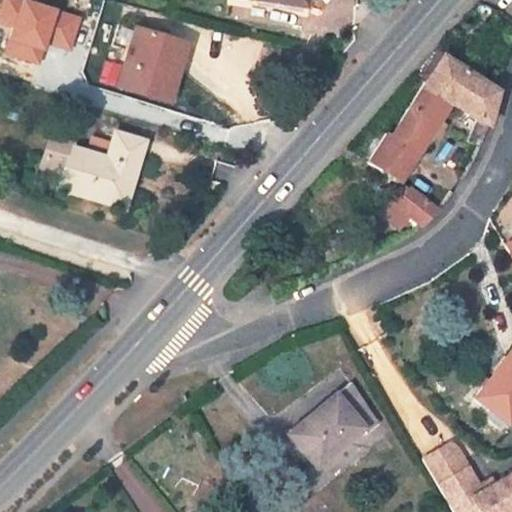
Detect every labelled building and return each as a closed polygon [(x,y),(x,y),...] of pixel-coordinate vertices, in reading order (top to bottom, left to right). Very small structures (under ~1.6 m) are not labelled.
[(116,87),(161,101),(179,43),(118,23),(111,45),(128,50),(116,87)] [(186,45),(179,43),(161,101),(167,103),(186,45)] [(414,73),(426,80),(442,55),(434,51),(414,73)] [(487,127),(497,92),(442,55),(426,80),(425,82),(449,100),(476,120),(487,127)] [(385,133),(366,163),(396,183),(427,135),(433,139),(442,124),(436,120),(449,100),(425,82),(391,136),(385,133)] [(485,133),(487,127),(476,120),(466,141),(479,146),(481,142),(485,133)] [(56,189),(115,206),(123,182),(130,184),(143,142),(114,134),(112,137),(107,155),(106,159),(70,148),(73,139),(51,133),(42,161),(62,167),(60,175),(56,189)] [(112,137),(103,134),(97,152),(107,155),(112,137)] [(62,167),(42,161),(39,168),(60,175),(62,167)] [(130,184),(123,182),(115,206),(123,209),(130,184)] [(421,226),(437,212),(407,188),(386,198),(376,212),(398,229),(408,217),(421,226)] [(508,356),(474,398),(489,410),(484,418),(501,431),(507,424),(511,417),(511,353),(509,357),(508,356)] [(351,382),(335,396),(362,429),(367,435),(379,425),(351,382)] [(362,429),(335,396),(302,423),(305,427),(291,440),(316,469),(362,429)] [(287,435),(291,440),(305,427),(302,423),(287,435)] [(436,485),(451,511),(509,511),(511,510),(511,473),(494,484),(481,492),(478,487),(466,468),(436,485)] [(491,479),(478,487),(481,492),(494,484),(491,479)]
